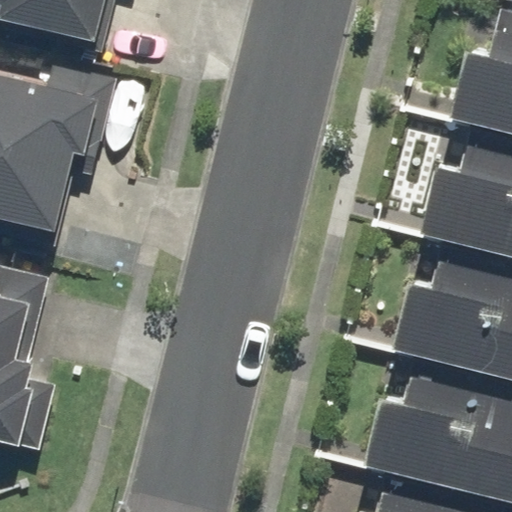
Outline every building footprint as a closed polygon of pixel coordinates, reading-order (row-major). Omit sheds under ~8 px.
[(0,0),(0,34),(87,56),(101,0),(0,0)] [(455,53),(439,119),(511,136),(511,12),(497,8),(491,33),(487,33),(481,59),(455,53)] [(0,235),(52,248),(71,165),(94,170),(115,81),(48,65),(43,85),(0,74),(0,235)] [(427,169),(411,236),(511,260),(511,160),(458,148),(451,175),(427,169)] [(399,286),(383,352),(511,384),(511,284),(428,264),(421,292),(399,286)] [(22,378),(46,278),(0,267),(0,444),(33,452),(49,385),(22,378)] [(371,401),(354,467),(511,506),(511,406),(400,379),(393,406),(371,401)] [(446,511),(375,494),(370,511),(446,511)]
